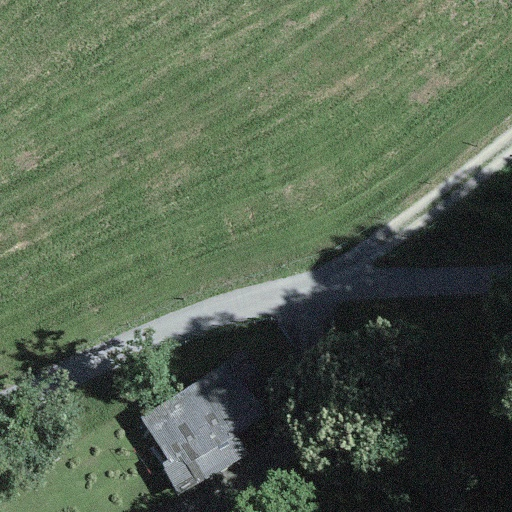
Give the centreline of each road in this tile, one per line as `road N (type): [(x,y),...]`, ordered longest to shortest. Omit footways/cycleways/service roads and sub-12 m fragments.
road 1 (unclassified): [(0,408),(240,308),(355,279),(511,272)]
road 2 (track): [(355,279),(412,217),(511,137)]
